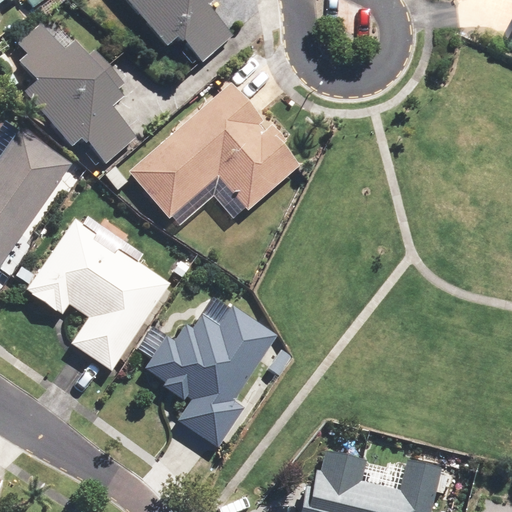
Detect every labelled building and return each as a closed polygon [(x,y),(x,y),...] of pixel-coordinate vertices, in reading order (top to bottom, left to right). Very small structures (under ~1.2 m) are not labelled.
[(123,0),(165,47),(176,36),(199,62),(231,34),(206,6),(212,0),(123,0)] [(62,51),(38,24),(16,44),(24,52),(15,60),(32,78),(19,89),(68,143),(77,135),(103,164),(134,136),(108,108),(120,97),(115,91),(122,84),(91,50),(84,57),(71,43),(62,51)] [(228,83),(126,172),(166,218),(215,175),(245,210),(298,164),(228,83)] [(0,263),(69,165),(17,129),(0,152),(0,263)] [(167,283),(72,219),(25,290),(59,312),(65,303),(86,318),(70,342),(108,368),(167,283)] [(231,402),(274,336),(229,307),(216,327),(198,315),(191,327),(185,323),(173,342),(165,337),(143,371),(188,400),(174,421),(216,447),(241,409),(231,402)] [(304,486),(297,511),(428,511),(440,467),(406,458),(397,492),(358,482),(363,460),(323,450),(317,472),(313,471),(309,487),(304,486)]
